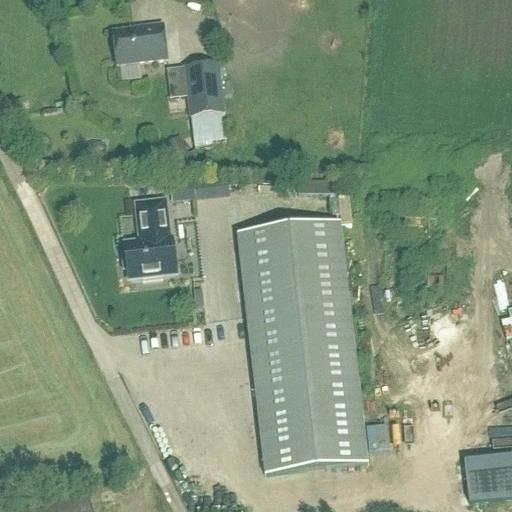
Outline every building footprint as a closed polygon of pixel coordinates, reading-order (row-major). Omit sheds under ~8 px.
[(143,33),(113,36),(117,70),(168,64),(163,29),(142,31),(143,33)] [(171,102),(188,100),(191,122),(225,118),(219,68),(167,74),(171,102)] [(168,245),(164,207),(137,210),(141,238),(143,238),(144,248),(125,250),(126,259),(122,260),(123,275),(127,274),(128,283),(142,282),(143,287),(162,285),(161,280),(176,278),(172,245),(168,245)] [(340,230),(238,241),(266,481),(367,469),(340,230)] [(437,263),(437,256),(399,255),(399,263),(437,263)] [(504,500),(505,481),(471,480),(471,498),(504,500)] [(91,511),(90,502),(42,511),(91,511)]
